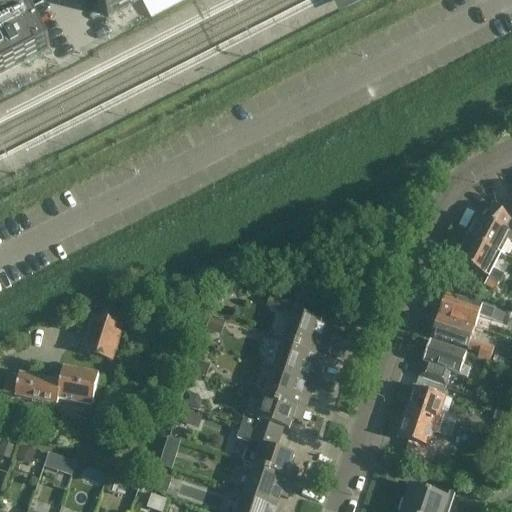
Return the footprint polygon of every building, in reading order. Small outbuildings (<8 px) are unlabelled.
[(98,0),(108,18),(141,0),(151,19),(186,0),(98,0)] [(334,0),(342,13),(368,0),(334,0)] [(28,10),(0,24),(0,75),(49,49),(28,10)] [(480,216),(469,238),(497,253),(498,252),(501,254),(504,256),(511,242),(511,234),(509,232),(509,231),(502,227),(507,217),(493,203),(480,216)] [(497,253),(469,238),(457,261),(500,283),(504,275),(493,270),(501,254),(498,252),(497,253)] [(289,302),(270,295),(266,307),(285,314),(289,302)] [(446,295),(438,316),(475,329),(479,316),(502,324),(505,315),(446,295)] [(92,317),(81,352),(111,361),(122,326),(117,325),(121,314),(104,309),(101,320),(92,317)] [(292,312),(282,341),(323,355),(330,335),(322,332),(325,323),(292,312)] [(475,329),(438,316),(431,338),(479,354),(477,359),(489,363),(494,349),(471,341),(475,329)] [(225,321),(211,317),(207,330),(221,335),(225,321)] [(282,341),(273,370),(305,381),(308,372),(317,375),(323,355),(282,341)] [(430,342),(418,378),(445,388),(450,373),(467,378),(470,369),(462,366),(466,354),(430,342)] [(211,365),(198,360),(193,372),(207,377),(211,365)] [(7,376),(3,394),(57,405),(58,400),(92,407),(98,376),(63,369),(60,382),(19,374),(18,378),(7,376)] [(273,370),(263,398),(304,412),(311,392),(302,389),(305,381),(273,370)] [(414,389),(406,414),(453,429),(457,418),(440,413),(445,399),(442,398),(445,388),(418,378),(414,389)] [(241,427),(253,431),(253,430),(279,439),(283,429),(288,431),(292,420),(300,423),(304,412),(263,398),(256,419),(244,415),(241,427)] [(453,429),(406,414),(398,439),(417,445),(413,458),(432,465),(436,452),(428,449),(433,434),(450,439),(453,429)] [(253,430),(253,431),(249,441),(242,463),(253,466),(294,480),(298,470),(289,467),(293,456),(275,450),(279,439),(253,430)] [(169,436),(160,465),(171,468),(181,440),(169,436)] [(14,446),(0,441),(0,442),(0,455),(10,459),(14,446)] [(35,450),(20,445),(16,459),(31,463),(35,450)] [(76,461),(49,453),(44,467),(71,475),(76,461)] [(253,466),(244,495),(276,506),(279,498),(287,500),(294,480),(253,466)] [(172,478),(162,474),(157,487),(167,491),(172,478)] [(443,511),(448,500),(410,487),(405,503),(409,504),(406,511),(443,511)] [(244,495),(237,511),(274,511),(276,506),(244,495)]
